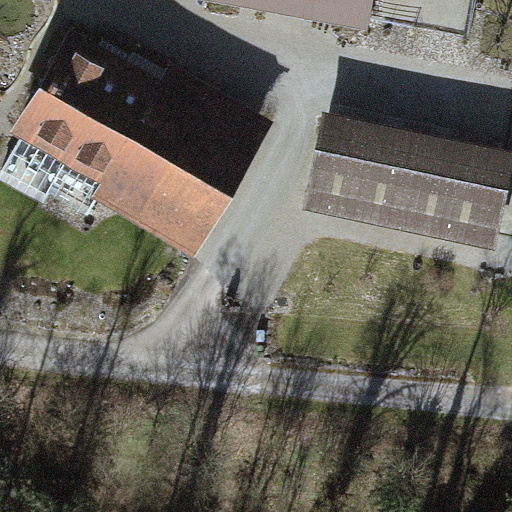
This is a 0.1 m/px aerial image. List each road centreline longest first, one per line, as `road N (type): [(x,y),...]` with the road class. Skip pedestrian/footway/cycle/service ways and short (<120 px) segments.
road 1 (track): [(511,397),(0,342)]
road 2 (track): [(185,361),(189,323),(295,133),(289,102),(100,0)]
